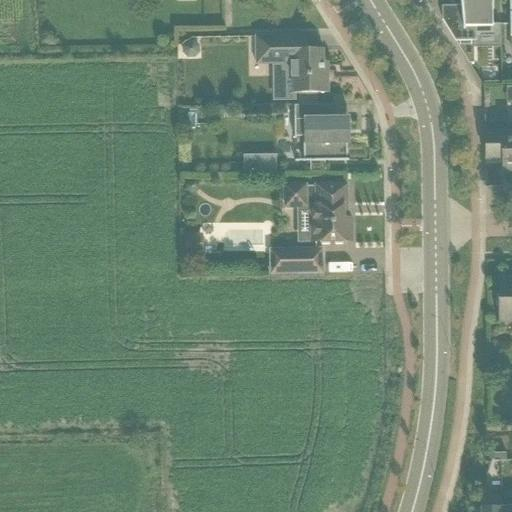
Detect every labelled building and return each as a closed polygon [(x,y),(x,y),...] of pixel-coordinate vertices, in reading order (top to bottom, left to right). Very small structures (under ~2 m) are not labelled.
[(492,27),(491,0),(459,0),(461,6),(441,7),(442,21),(455,42),(469,64),(473,64),(473,41),(475,41),(475,39),(492,39),(492,27)] [(292,79),(293,94),(328,94),(328,72),(323,72),(323,50),(307,50),(307,36),(255,37),(255,65),(286,65),(287,79),(292,79)] [(337,106),(293,106),(294,137),(304,137),(305,162),(310,162),(325,162),(328,162),(348,161),(348,160),(346,160),(346,144),(350,144),(349,117),(337,118),(337,106)] [(511,171),(511,134),(508,134),(508,122),(496,122),(484,122),(484,159),(501,159),(501,172),(511,171)] [(245,153),(244,170),(278,172),(279,155),(245,153)] [(325,162),(310,162),(310,174),(325,174),(325,162)] [(321,243),(321,245),(328,245),(328,242),(335,242),(335,245),(342,245),(341,242),(352,242),(351,220),(343,220),(343,207),(347,207),(346,185),(284,187),(284,208),(310,208),(311,243),(321,243)] [(322,274),(321,250),(269,251),(270,275),(322,274)] [(498,323),(511,322),(511,278),(497,279),(497,295),(495,295),(495,307),(498,307),(498,323)] [(505,454),(493,454),(493,462),(505,462),(505,454)]
